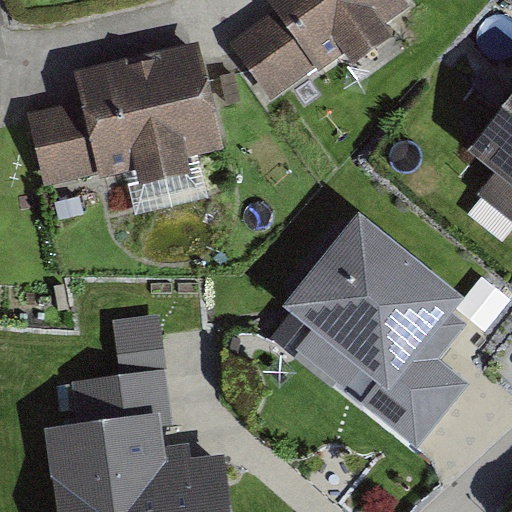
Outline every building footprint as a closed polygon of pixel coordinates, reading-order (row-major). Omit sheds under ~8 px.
[(276,0),(284,9),(241,45),(294,107),(354,56),(375,80),(410,50),(395,33),(423,9),(414,0),(276,0)] [(92,105),(44,115),(59,185),(112,174),(115,187),(226,163),(201,52),(86,77),(92,105)] [(511,113),(471,164),(511,197),(511,113)] [(487,313),(374,219),(298,310),(326,334),(314,349),(359,386),(368,375),(386,390),(370,410),(421,453),(478,385),(448,359),(487,313)] [(113,326),(121,381),(74,388),(80,436),(161,424),(163,433),(177,431),(161,319),(113,326)] [(51,472),(54,489),(56,511),(231,511),(225,465),(192,470),(190,453),(166,456),(163,433),(161,424),(80,436),(47,440),(51,472)]
